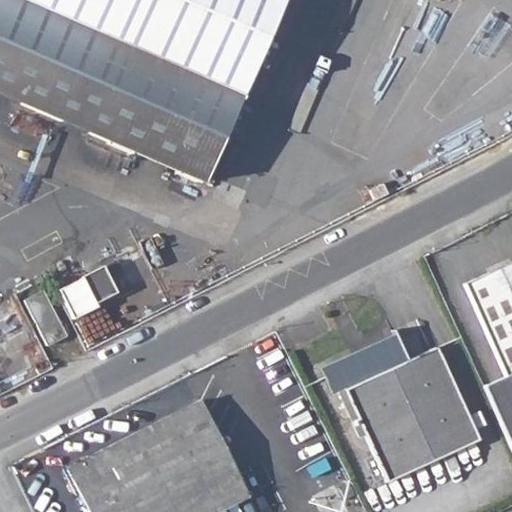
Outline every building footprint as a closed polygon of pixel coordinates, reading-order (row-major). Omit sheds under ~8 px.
[(0,0),(0,92),(199,179),(276,0),(0,0)] [(511,261),(463,283),(483,328),(505,375),(480,386),(511,457),(511,261)] [(110,282),(101,265),(81,275),(93,299),(113,289),(110,282)] [(42,288),(23,298),(35,320),(53,311),(42,288)] [(53,311),(35,320),(44,337),(62,328),(53,311)] [(62,328),(44,337),(46,342),(64,333),(62,328)] [(358,355),(321,373),(330,392),(335,390),(348,419),(354,416),(356,422),(351,425),(357,437),(363,435),(383,480),(476,438),(434,346),(404,359),(395,340),(394,339),(358,355)] [(85,511),(207,511),(246,493),(225,451),(200,404),(198,400),(66,466),(63,467),(85,511)] [(360,511),(352,482),(312,494),(317,511),(360,511)]
